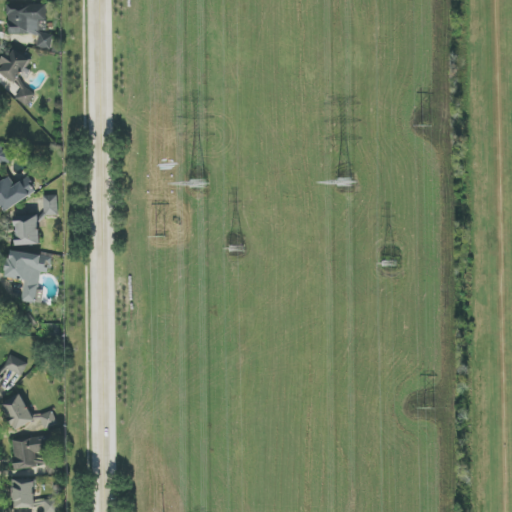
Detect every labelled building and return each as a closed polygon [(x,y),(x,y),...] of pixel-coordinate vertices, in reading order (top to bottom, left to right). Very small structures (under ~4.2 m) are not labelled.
[(47,4),(8,5),(8,35),(39,34),(39,21),(47,21),(47,4)] [(37,47),(51,50),(54,36),(40,33),(37,47)] [(0,72),(15,84),(33,58),(14,45),(0,64),(0,72)] [(28,107),(36,94),(24,86),(15,99),(28,107)] [(0,162),(12,163),(13,152),(1,151),(1,145),(0,145),(0,162)] [(10,177),(0,184),(0,203),(6,212),(37,192),(28,177),(15,185),(10,177)] [(44,196),(45,216),(58,216),(58,196),(44,196)] [(15,217),(16,246),(40,245),(39,215),(15,217)] [(25,281),(22,301),(43,304),(45,292),(39,291),(42,273),(50,274),(53,257),(10,250),(6,278),(25,281)] [(4,368),(22,377),(29,363),(10,355),(4,368)] [(15,430),(34,422),(23,395),(3,403),(15,430)] [(45,430),(58,425),(53,411),(40,416),(45,430)] [(13,440),(16,469),(47,467),(48,475),(62,473),(60,459),(37,460),(36,453),(53,451),(52,437),(13,440)] [(58,511),(58,500),(35,500),(35,481),(13,481),(13,507),(45,507),(45,511),(58,511)]
